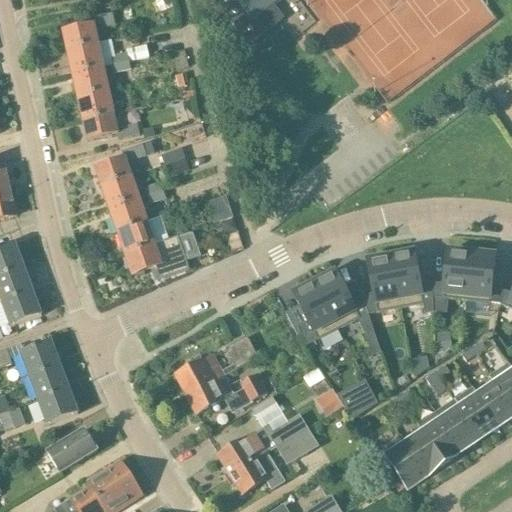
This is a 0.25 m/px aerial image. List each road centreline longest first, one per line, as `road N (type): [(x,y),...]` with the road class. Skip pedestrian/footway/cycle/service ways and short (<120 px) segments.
road 1 (residential): [(511,222),(392,216),(339,229),(90,339)]
road 2 (residential): [(90,339),(56,248),(3,0)]
road 3 (residential): [(186,511),(90,339)]
